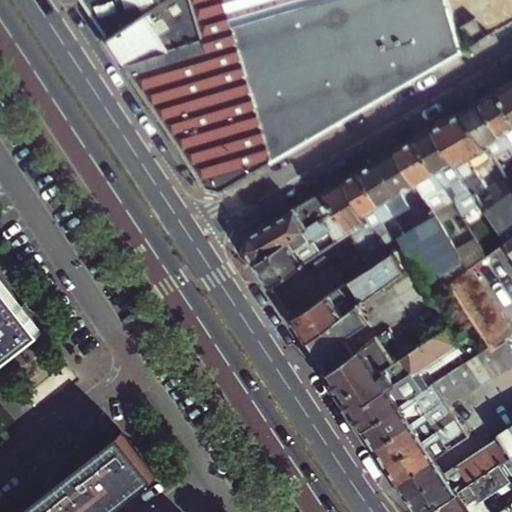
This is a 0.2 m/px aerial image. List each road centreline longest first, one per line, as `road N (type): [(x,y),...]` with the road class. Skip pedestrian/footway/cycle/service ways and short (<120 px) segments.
road 1 (secondary): [(0,23),(325,511)]
road 2 (residential): [(511,52),(192,241)]
road 3 (secondary): [(373,511),(192,241)]
road 4 (secondary): [(192,241),(33,0)]
road 5 (residential): [(134,370),(0,161)]
road 6 (residential): [(0,475),(134,370)]
road 7 (residential): [(211,481),(134,370)]
